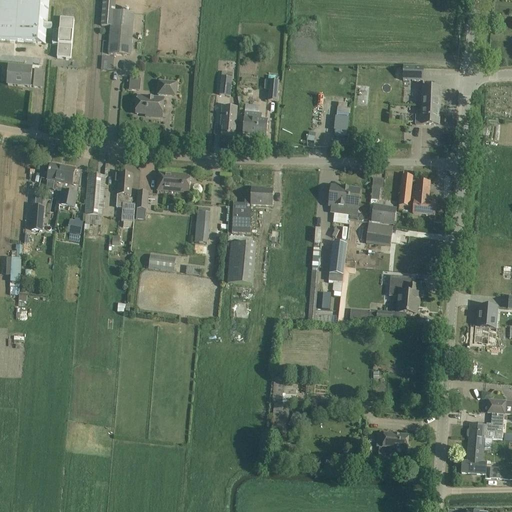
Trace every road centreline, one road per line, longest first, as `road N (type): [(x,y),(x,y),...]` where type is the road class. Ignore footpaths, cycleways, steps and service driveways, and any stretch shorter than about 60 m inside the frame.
road 1 (unclassified): [(463,164),(132,153),(0,127)]
road 2 (unclassified): [(434,511),(463,164)]
